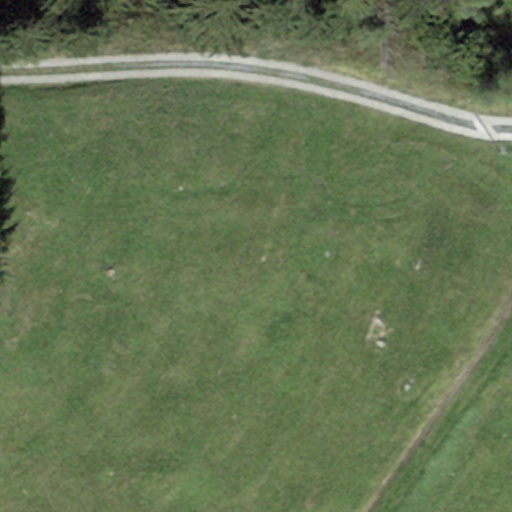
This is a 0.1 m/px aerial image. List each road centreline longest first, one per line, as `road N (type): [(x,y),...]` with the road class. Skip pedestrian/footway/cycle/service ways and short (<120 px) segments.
road 1 (track): [(0,72),(265,71),(511,129)]
road 2 (track): [(511,303),(387,511)]
